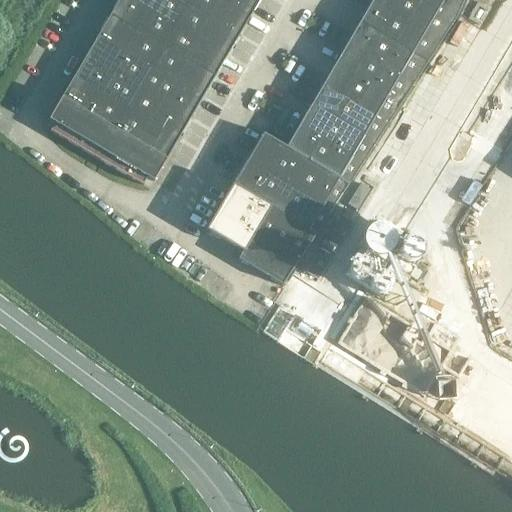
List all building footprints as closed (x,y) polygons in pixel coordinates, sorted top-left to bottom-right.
[(50,132),(143,186),(147,179),(153,182),(158,174),(163,167),(167,159),(172,151),(177,143),(179,139),(184,130),(189,122),(191,118),(196,109),(201,101),(204,97),(209,88),(214,80),(216,76),(221,67),(226,59),(228,54),(233,46),(238,37),(241,33),(246,25),(251,16),(256,7),(260,0),(118,0),(48,121),(54,124),(50,132)] [(455,19),(463,0),(373,0),(367,10),(352,35),(342,53),(328,76),(318,93),(304,117),(294,135),(286,148),(349,185),(455,19)] [(349,185),(286,148),(262,134),(261,135),(247,158),(334,209),(349,185)] [(334,209),(247,158),(246,161),(242,168),(233,182),(269,203),(319,232),(334,209)] [(458,201),(467,207),(480,186),(471,180),(458,201)] [(269,203),(233,182),(232,185),(226,195),(205,230),(241,251),(269,203)] [(360,184),(348,206),(359,211),(370,190),(360,184)] [(319,232),(269,203),(241,251),(236,259),(283,287),(319,232)] [(351,223),(341,217),(321,250),(331,256),(351,223)] [(361,241),(361,244),(362,248),(363,250),(365,253),(367,255),(370,257),(373,258),(376,258),(379,258),(382,258),(385,256),(388,254),(390,252),(392,249),(393,246),(393,243),(393,240),(392,237),(391,234),(389,232),(387,229),(384,228),(381,227),(378,226),(375,226),(372,227),(369,228),(366,230),(364,233),(363,235),(361,238),(361,241)] [(398,253),(398,255),(399,257),(399,259),(401,261),(402,262),(404,263),(406,264),(408,265),(410,264),(412,264),(414,263),(416,262),(417,260),(419,258),(419,256),(420,254),(420,252),(419,250),(418,248),(417,246),(415,245),(414,244),(412,243),(409,243),(407,243),(405,243),(403,244),(402,246),(400,247),(399,249),(398,251),(398,253)] [(318,255),(306,273),(318,280),(329,262),(318,255)] [(346,271),(347,274),(347,276),(348,278),(349,279),(351,281),(353,282),(355,283),(357,283),(359,283),(361,283),(363,282),(365,280),(366,279),(367,277),(368,275),(369,273),(368,271),(368,268),(367,267),(366,265),(364,263),(362,262),(360,261),(358,261),(356,261),(354,262),(352,263),(350,264),(349,265),(348,267),(347,269),(346,271)] [(368,285),(368,287),(368,289),(369,291),(370,293),(372,294),(374,296),(376,296),(378,297),(380,297),(382,296),(384,295),(386,294),(387,292),(389,290),(389,288),(390,286),(390,284),(389,282),(388,280),(387,278),(385,277),(383,276),(381,275),(379,275),(377,275),(375,275),(373,276),(371,277),(370,279),(369,281),(368,283),(368,285)] [(319,331),(278,305),(261,332),(303,358),(319,331)]
